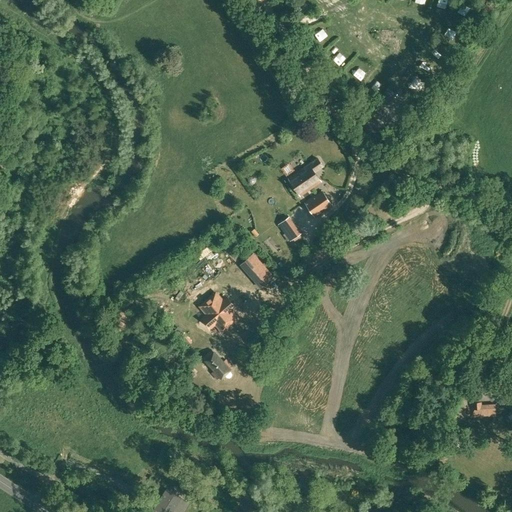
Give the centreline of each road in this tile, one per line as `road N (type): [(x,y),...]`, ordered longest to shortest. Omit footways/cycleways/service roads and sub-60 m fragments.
road 1 (track): [(262,0),(356,148),(511,211)]
road 2 (track): [(511,268),(442,439),(460,460),(511,431)]
road 3 (unknown): [(442,185),(262,301)]
